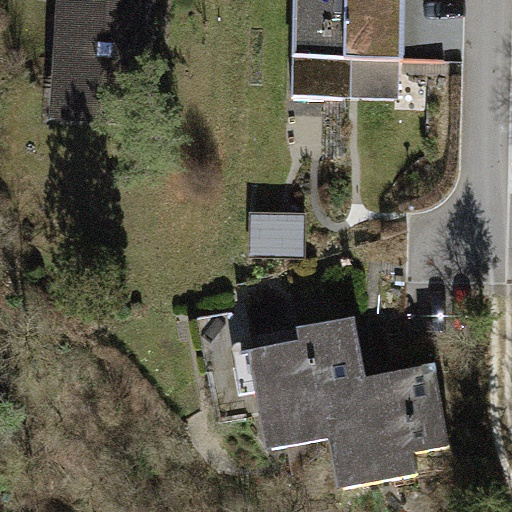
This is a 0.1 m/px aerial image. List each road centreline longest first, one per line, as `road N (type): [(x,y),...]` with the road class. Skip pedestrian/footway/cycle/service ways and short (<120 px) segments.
road 1 (residential): [(490,0),(481,252)]
road 2 (track): [(481,252),(502,288),(493,444),(511,478)]
